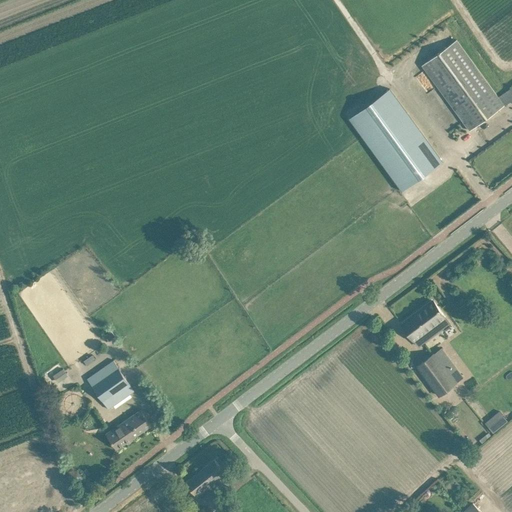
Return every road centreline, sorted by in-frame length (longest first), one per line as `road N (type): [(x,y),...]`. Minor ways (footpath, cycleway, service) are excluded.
road 1 (tertiary): [(219,418),(511,195)]
road 2 (tertiary): [(96,511),(219,418)]
road 3 (unclassified): [(305,511),(219,418)]
